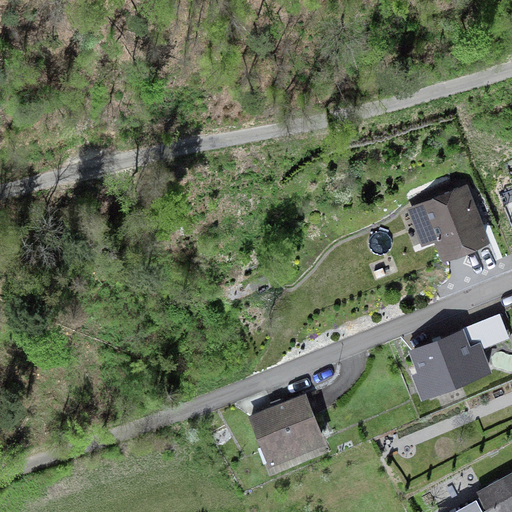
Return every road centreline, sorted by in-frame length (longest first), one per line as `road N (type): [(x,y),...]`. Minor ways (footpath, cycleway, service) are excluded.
road 1 (unclassified): [(0,200),(350,121),(511,71)]
road 2 (residential): [(511,281),(183,412)]
road 3 (track): [(183,412),(0,476)]
